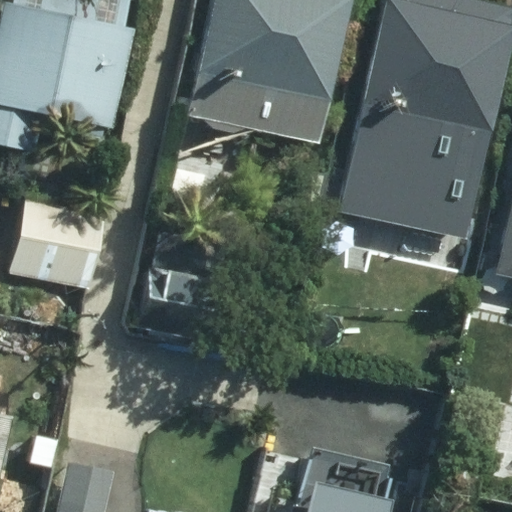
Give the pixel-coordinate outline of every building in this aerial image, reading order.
[(108,24),(112,0),(0,0),(0,1),(0,144),(22,150),(29,123),(93,138),(116,26),(108,24)] [(210,0),(185,116),(312,143),(344,0),(210,0)] [(511,11),(511,7),(479,0),(378,0),(340,178),(428,199),(436,165),(476,173),(511,11)] [(381,511),(391,467),(309,450),(299,492),(274,486),(268,511),(381,511)] [(101,511),(110,472),(63,461),(51,511),(101,511)]
